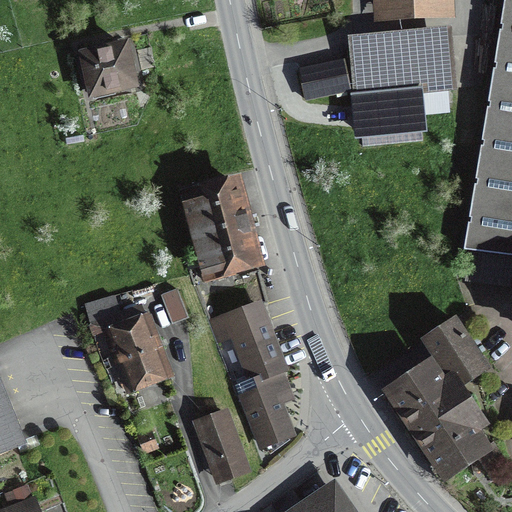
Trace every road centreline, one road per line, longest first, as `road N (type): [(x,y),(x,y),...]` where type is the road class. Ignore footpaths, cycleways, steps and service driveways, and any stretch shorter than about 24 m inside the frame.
road 1 (secondary): [(358,416),(309,306),(230,0)]
road 2 (residential): [(358,416),(223,511)]
road 3 (secondary): [(436,511),(358,416)]
